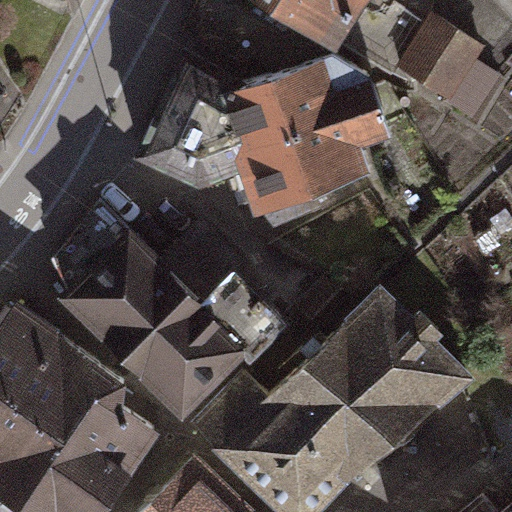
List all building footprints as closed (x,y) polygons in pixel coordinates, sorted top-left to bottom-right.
[(299,12),(280,0),(197,0),(194,6),(184,23),(227,45),(281,40),(299,12)] [(372,0),(280,0),(299,12),(336,39),(342,43),(352,31),(366,9),(372,0)] [(490,43),(437,9),(429,22),(393,0),(387,16),(366,9),(352,31),(474,116),(502,72),(481,58),(490,43)] [(325,52),(257,78),(190,46),(140,154),(203,183),(247,171),(259,203),(370,169),(361,137),(394,127),(374,62),(342,43),(336,39),(325,52)] [(201,291),(133,222),(102,253),(67,287),(182,403),(244,341),(250,347),(289,309),(236,256),(201,291)] [(201,420),(290,511),(300,511),(391,426),(463,368),(383,288),(312,352),(268,396),(247,375),(201,420)] [(122,375),(18,301),(0,326),(0,511),(94,511),(156,421),(121,398),(122,375)] [(258,511),(197,453),(137,511),(258,511)] [(511,511),(511,503),(505,510),(485,490),(459,511),(511,511)]
